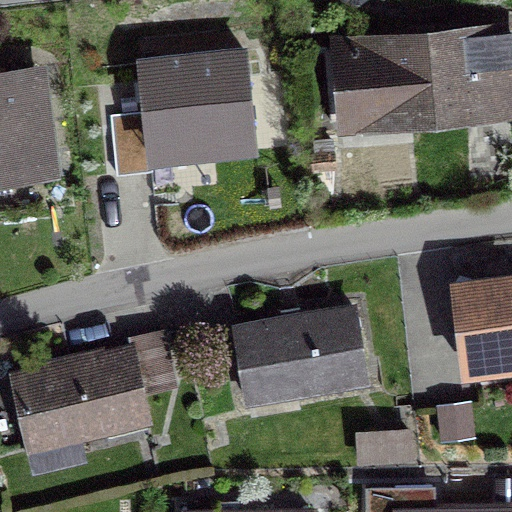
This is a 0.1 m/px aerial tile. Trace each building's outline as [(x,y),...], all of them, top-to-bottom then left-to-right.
[(450,35),(324,46),(330,120),(511,104),(511,36),(511,30),(493,31),(492,21),(464,23),(465,32),(450,33),(450,35)] [(243,48),(142,59),(147,108),(110,112),(117,171),(153,168),(150,145),(252,134),(243,48)] [(35,74),(0,78),(0,164),(45,159),(35,74)] [(511,274),(454,282),(465,368),(511,362),(511,274)] [(353,306),(237,326),(249,396),(365,376),(353,306)] [(47,369),(16,376),(37,465),(84,454),(78,429),(146,413),(140,389),(173,381),(161,330),(129,338),(131,349),(102,356),(101,350),(45,363),(47,369)]
